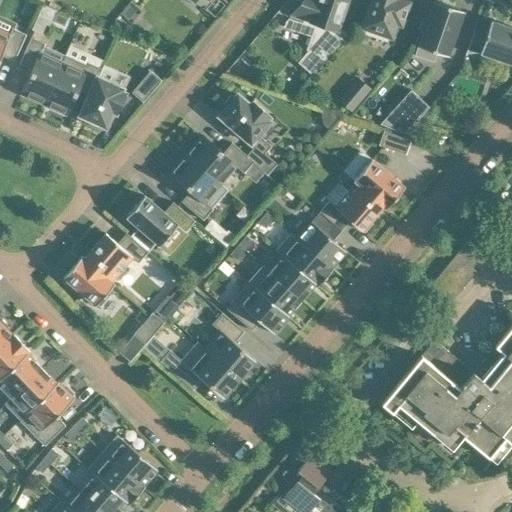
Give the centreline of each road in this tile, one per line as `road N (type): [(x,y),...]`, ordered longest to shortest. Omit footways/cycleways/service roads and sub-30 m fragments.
road 1 (residential): [(511,114),(201,474)]
road 2 (residential): [(511,250),(447,325),(427,328),(359,409),(349,434),(365,459),(410,485),(469,494)]
road 3 (residential): [(12,277),(201,474)]
road 4 (residential): [(106,169),(253,0)]
road 5 (residential): [(12,277),(106,169)]
